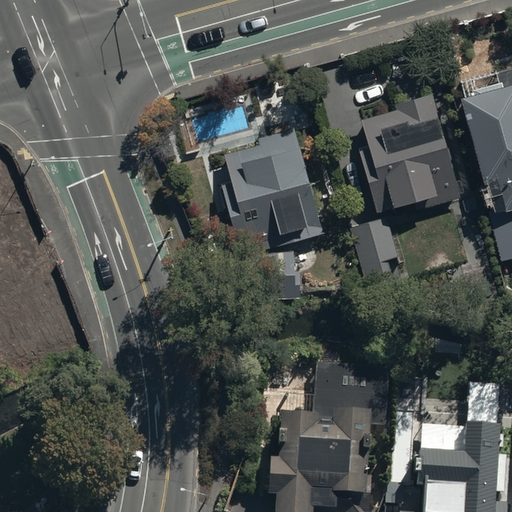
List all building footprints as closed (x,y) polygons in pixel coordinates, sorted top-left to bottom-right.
[(511,85),(463,100),(494,207),(485,210),(501,262),(511,259),(511,85)] [(397,102),(362,113),(371,140),(359,144),(378,206),(389,203),(391,208),(439,193),(441,198),(463,192),(431,87),(395,98),(397,102)] [(294,125),(258,133),(260,139),(226,147),(232,175),(221,178),(237,247),(321,227),(300,136),(297,137),(294,125)] [(395,252),(384,215),(349,225),(364,276),(390,269),(386,255),(395,252)] [(373,435),(386,435),(389,362),(315,361),(314,405),(282,404),(281,449),(271,449),(270,488),(276,488),(275,509),(346,511),(364,511),(369,506),(373,435)] [(490,511),(496,413),(459,411),(459,420),(417,418),(414,473),(420,473),(418,507),(395,505),(395,511),(490,511)] [(403,502),(404,481),(387,480),(386,501),(403,502)]
